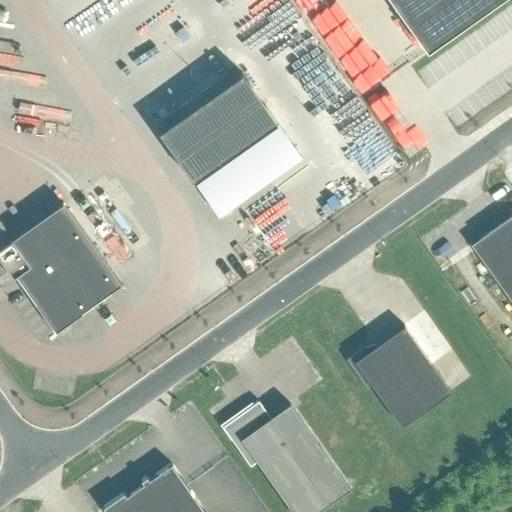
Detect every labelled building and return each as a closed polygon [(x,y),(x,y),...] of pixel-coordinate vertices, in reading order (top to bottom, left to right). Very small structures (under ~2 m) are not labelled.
[(81,0),(60,0),(67,10),(81,0)] [(388,0),(423,48),(491,0),(388,0)] [(241,71),(158,130),(194,181),(218,214),(301,155),(277,122),(241,71)] [(0,273),(8,268),(13,275),(16,273),(55,329),(121,283),(63,200),(12,236),(0,219),(0,273)] [(478,237),(470,243),(511,301),(511,212),(511,213),(510,212),(477,236),(478,237)] [(450,390),(404,324),(368,349),(365,344),(346,358),(366,386),(371,382),(401,425),(450,390)] [(258,399),(240,412),(222,424),(249,464),(256,459),(293,511),(312,511),(349,486),(289,401),(269,415),(258,399)] [(143,482),(124,495),(104,509),(106,511),(204,511),(169,463),(147,479),(145,476),(141,479),(143,482)]
